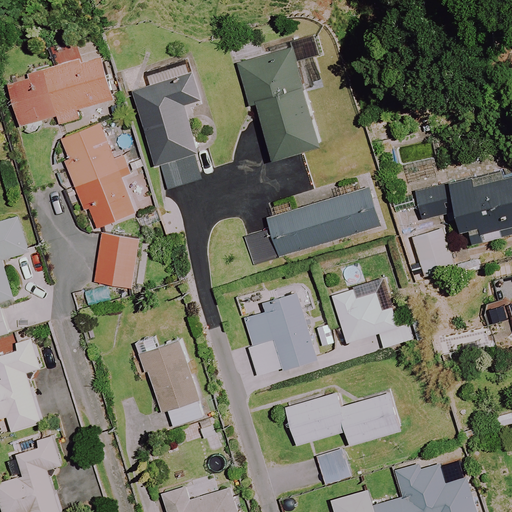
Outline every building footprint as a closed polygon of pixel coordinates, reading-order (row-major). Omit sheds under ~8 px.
[(305,90),(312,88),(306,71),(299,73),(292,49),(237,65),(249,107),(257,104),(273,160),(321,145),(305,90)] [(111,101),(101,59),(83,64),(82,59),(30,71),(32,79),(11,84),(21,125),(57,117),(59,124),(79,119),(76,109),(111,101)] [(199,151),(185,105),(202,100),(193,72),(133,90),(157,168),(160,167),(167,190),(201,179),(193,153),(199,151)] [(114,161),(101,124),(61,139),(71,163),(67,165),(83,210),(89,208),(96,228),(135,214),(121,176),(143,168),(137,153),(114,161)] [(511,169),(473,177),(391,195),(396,217),(417,212),(419,220),(447,214),(444,204),(453,202),(459,232),(469,230),(471,242),(503,236),(507,235),(511,234),(511,169)] [(358,181),(337,187),(340,195),(293,210),(291,201),(272,207),(275,215),(267,218),(270,228),(243,236),(252,265),(379,225),(367,187),(360,189),(358,181)] [(157,210),(139,215),(143,228),(161,222),(157,210)] [(0,335),(8,333),(0,305),(0,301),(13,298),(3,259),(30,252),(20,217),(0,222),(0,335)] [(139,237),(102,233),(96,282),(133,287),(139,237)] [(399,326),(394,307),(382,310),(377,292),(357,298),(354,288),(332,295),(347,343),(378,333),(383,348),(413,339),(408,323),(399,326)] [(296,293),(268,301),(260,315),(249,317),(257,345),(250,347),(257,376),(314,360),(296,293)] [(157,333),(141,338),(146,351),(137,354),(143,373),(148,371),(161,412),(168,410),(173,427),(204,417),(179,339),(161,345),(157,333)] [(40,368),(31,338),(15,343),(16,347),(0,352),(0,364),(4,378),(0,378),(0,418),(8,416),(12,432),(42,423),(26,372),(40,368)] [(401,429),(390,392),(342,407),(337,392),(285,408),(296,445),(345,430),(350,445),(401,429)] [(492,416),(496,430),(511,425),(511,414),(511,411),(492,416)] [(53,434),(37,438),(38,442),(8,451),(15,477),(0,482),(0,496),(4,511),(62,511),(50,467),(62,463),(53,434)] [(343,448),(313,457),(322,487),(352,478),(343,448)] [(475,511),(466,478),(445,484),(439,463),(419,469),(417,464),(393,471),(401,498),(372,506),(367,489),(331,500),(334,511),(475,511)] [(200,486),(159,498),(163,511),(240,511),(232,484),(202,493),(200,486)]
